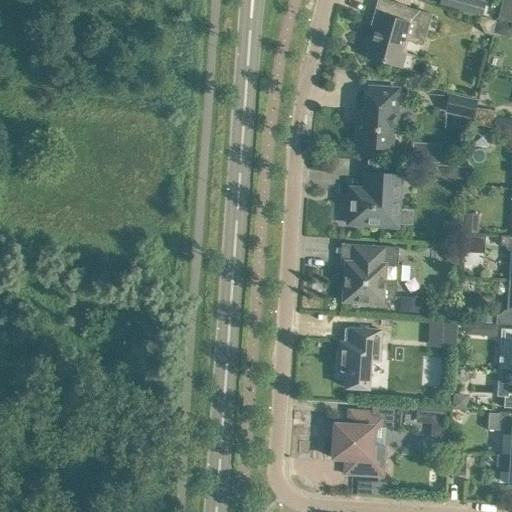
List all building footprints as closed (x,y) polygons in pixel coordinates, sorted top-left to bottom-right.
[(406,6),(398,3),(386,0),(377,0),(372,18),(378,20),(367,58),(401,67),(405,54),(401,52),(404,40),(423,46),(432,14),(405,7),(406,6)] [(440,0),(439,5),(482,17),(486,1),(481,0),(440,0)] [(493,20),(484,17),(482,17),(480,24),(484,32),(491,33),(496,20),(493,20)] [(398,89),(389,88),(369,87),(367,111),(363,111),(362,122),(358,122),(356,146),(391,149),(392,131),(396,131),(398,89)] [(474,119),(478,101),(448,94),(444,113),(474,119)] [(511,119),(494,116),(492,129),(511,132),(511,119)] [(474,128),(471,145),(487,147),(490,131),(474,128)] [(418,180),(465,179),(465,164),(442,164),(441,141),(417,142),(418,180)] [(401,175),(391,175),(392,162),(369,160),(368,173),(365,173),(364,189),(351,188),(348,223),(397,227),(401,175)] [(511,236),(501,235),(501,245),(504,245),(508,250),(511,250),(509,280),(511,280),(511,236)] [(340,286),(339,294),(343,296),(343,301),(363,303),(383,304),(384,300),(396,300),(397,280),(401,281),(402,265),(398,265),(399,247),(366,245),(365,245),(346,243),(342,243),(340,270),(345,270),(344,284),(340,286)] [(511,280),(509,280),(507,310),(505,310),(500,314),(496,314),(496,323),(511,324),(511,280)] [(401,296),(401,312),(422,313),(423,297),(401,296)] [(493,313),(481,312),(480,322),(492,323),(493,313)] [(497,337),(497,324),(465,322),(465,335),(497,337)] [(447,326),(428,325),(422,324),(420,350),(445,352),(447,326)] [(340,353),(338,375),(347,376),(347,388),(369,389),(371,362),(380,362),(382,330),(345,328),(343,353),(340,353)] [(467,409),(468,394),(453,393),(452,409),(467,409)] [(335,424),(333,458),(346,459),(345,474),(383,476),(384,456),(385,446),(372,445),(374,426),(393,428),(395,405),(372,404),(372,411),(349,410),(348,425),(335,424)] [(488,412),(487,429),(499,430),(511,434),(511,435),(511,455),(511,454),(511,412),(501,412),(500,413),(488,412)] [(467,452),(464,452),(452,452),(451,474),(465,475),(467,452)] [(511,454),(511,455),(497,454),(496,466),(509,470),(509,484),(511,484),(511,454)] [(358,481),(357,494),(385,495),(386,482),(358,481)]
